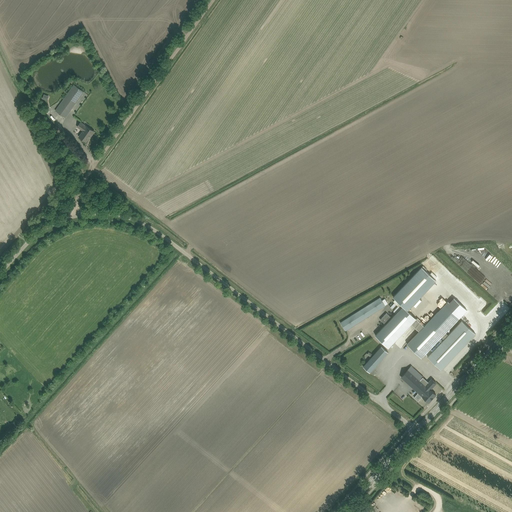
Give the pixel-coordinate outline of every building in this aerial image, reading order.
[(66,117),(84,92),(74,84),(66,94),(65,96),(55,109),(66,117)] [(92,135),(95,131),(87,126),(81,122),(78,127),(84,131),(80,137),(86,141),(91,134),(92,135)] [(475,264),(478,261),(472,256),(468,260),(483,273),(484,272),(475,264)] [(422,267),(393,297),(404,307),(408,311),(436,280),(422,267)] [(456,288),(459,292),(465,287),(462,283),(456,288)] [(341,322),(340,322),(346,331),(345,329),(366,316),(367,317),(371,314),(371,313),(384,304),(385,306),(386,306),(380,297),(380,298),(341,322)] [(398,306),(401,308),(403,306),(395,299),(393,301),(395,303),(396,304),(398,306)] [(422,357),(442,337),(446,333),(459,318),(445,304),(424,326),(417,319),(412,324),(419,331),(408,344),(422,357)] [(412,324),(417,319),(408,311),(404,307),(376,336),(389,348),(412,324)] [(387,313),(380,319),(385,324),(391,317),(387,313)] [(462,321),(448,335),(446,333),(442,337),(445,339),(441,342),(428,357),(441,370),(476,334),(462,321)] [(382,359),(375,353),(363,366),(370,372),(382,359)] [(436,395),(436,394),(431,389),(436,383),(432,379),(429,382),(411,366),(401,377),(422,396),(429,402),(432,399),(433,398),(435,396),(436,395)]
